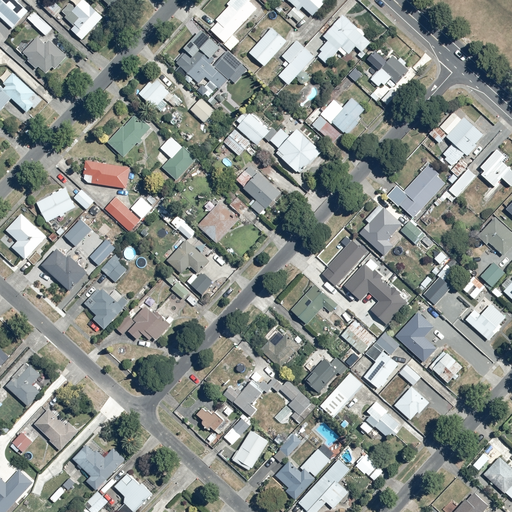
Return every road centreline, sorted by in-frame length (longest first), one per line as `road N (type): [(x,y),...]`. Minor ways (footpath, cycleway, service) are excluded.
road 1 (residential): [(460,60),(141,412)]
road 2 (residential): [(0,192),(177,0)]
road 3 (residential): [(141,412),(0,284)]
road 4 (residential): [(511,379),(389,511)]
road 5 (residential): [(246,511),(141,412)]
